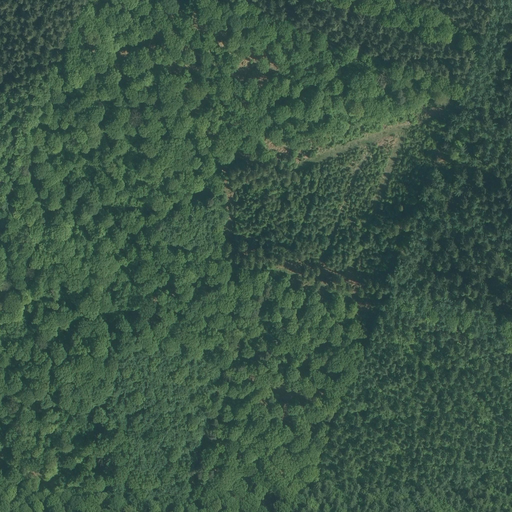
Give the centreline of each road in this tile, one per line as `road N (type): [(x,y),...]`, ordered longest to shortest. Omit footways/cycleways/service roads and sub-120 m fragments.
road 1 (track): [(300,511),(494,0)]
road 2 (track): [(511,345),(378,313),(0,191)]
road 3 (track): [(511,81),(83,219)]
road 4 (track): [(0,239),(92,0)]
